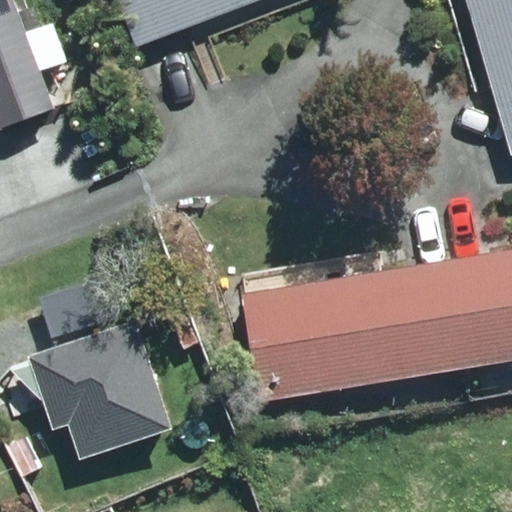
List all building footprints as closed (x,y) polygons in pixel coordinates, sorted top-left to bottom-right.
[(0,0),(0,141),(54,124),(13,0),(0,0)] [(124,0),(144,53),(285,0),(124,0)] [(511,0),(474,0),(511,129),(511,0)] [(511,262),(458,270),(474,376),(511,370),(511,262)] [(458,270),(254,301),(270,407),(474,376),(458,270)]
